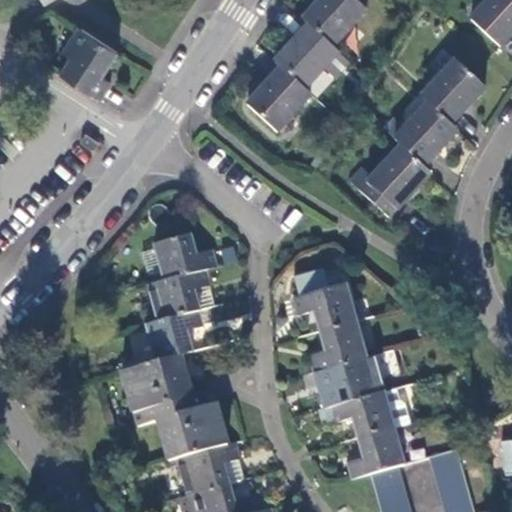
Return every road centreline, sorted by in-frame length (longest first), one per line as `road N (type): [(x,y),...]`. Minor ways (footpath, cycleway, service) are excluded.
road 1 (tertiary): [(151,139),(87,224),(0,315)]
road 2 (unclassified): [(511,137),(484,181),(469,233),(480,285),(511,336)]
road 3 (tertiary): [(245,0),(151,139)]
road 4 (residential): [(151,139),(264,229)]
